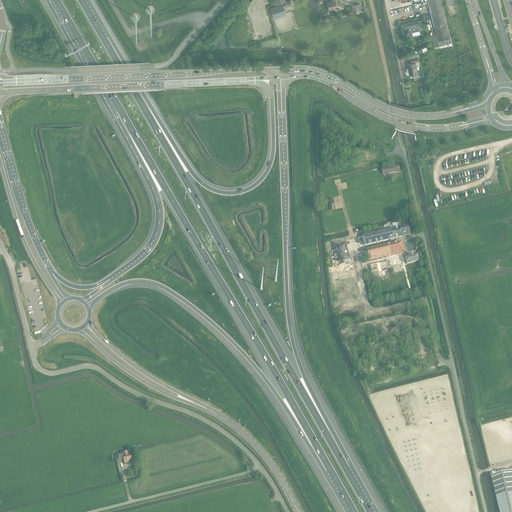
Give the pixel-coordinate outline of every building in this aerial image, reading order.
[(339,9),(343,8),(340,0),(332,0),(333,2),(328,3),(329,10),(334,9),(339,8),(339,9)] [(440,47),(452,44),(441,0),(421,0),(422,3),(428,1),(440,47)] [(361,11),(360,4),(352,6),(352,9),(351,10),(352,13),(361,11)] [(282,5),(271,8),(273,16),(285,12),(282,5)] [(412,33),(420,31),(419,26),(420,26),(418,21),(405,24),(405,25),(403,25),(404,29),(402,30),(404,38),(413,36),(412,33)] [(410,76),(413,75),(414,78),(419,77),(418,74),(416,63),(408,65),(408,69),(409,69),(410,76)] [(371,156),(360,159),(362,168),(374,165),(374,167),(379,166),(379,165),(381,164),(378,153),(371,155),(371,156)] [(386,166),(381,167),(383,174),(400,170),(399,165),(386,168),(386,166)] [(395,229),(363,236),(365,246),(389,240),(391,241),(393,240),(394,239),(410,235),(407,224),(401,226),(400,222),(392,224),(393,227),(394,227),(395,229)] [(401,242),(387,246),(390,257),(404,253),(401,242)] [(407,265),(418,261),(417,254),(405,258),(407,265)] [(385,262),(370,266),(372,274),(387,271),(385,262)] [(122,454),(118,455),(119,461),(123,460),(124,460),(124,464),(129,463),(128,462),(132,461),(130,456),(128,456),(127,452),(122,454)] [(511,511),(511,470),(491,476),(499,511),(511,511)]
